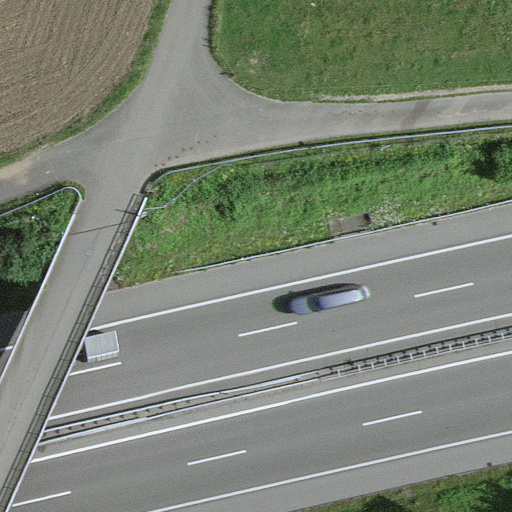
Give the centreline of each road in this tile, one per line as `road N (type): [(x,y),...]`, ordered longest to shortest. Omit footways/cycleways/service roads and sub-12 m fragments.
road 1 (track): [(511,101),(141,130),(0,194)]
road 2 (motorway): [(511,284),(0,396)]
road 3 (motorway): [(1,511),(511,396)]
road 4 (residential): [(0,447),(193,0)]
